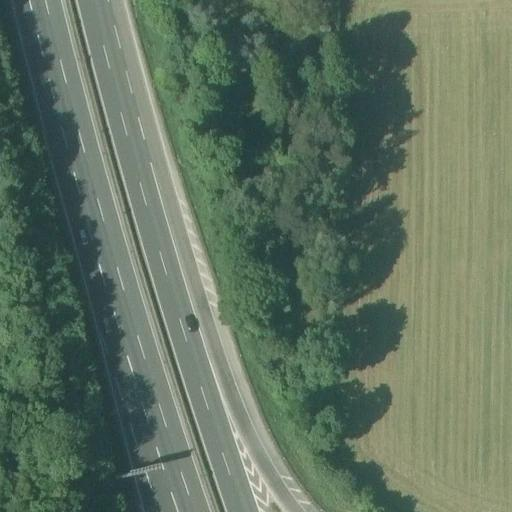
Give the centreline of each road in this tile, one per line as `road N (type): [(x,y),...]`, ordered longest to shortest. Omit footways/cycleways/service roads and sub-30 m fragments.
road 1 (motorway): [(48,0),(184,511)]
road 2 (motorway): [(293,511),(261,462),(147,199)]
road 3 (motorway): [(241,511),(147,199)]
road 4 (motorway): [(147,199),(96,0)]
